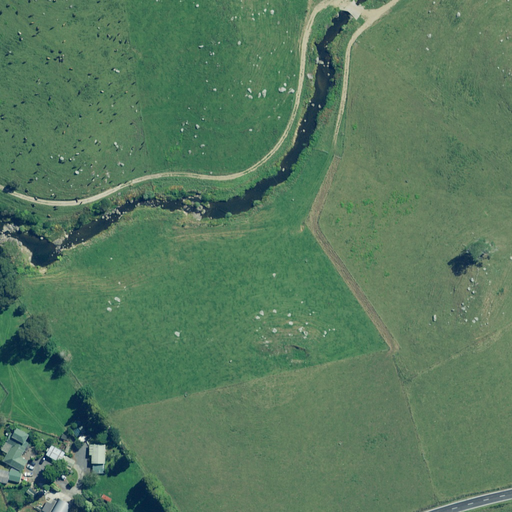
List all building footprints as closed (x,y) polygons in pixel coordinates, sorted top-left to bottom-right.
[(29,435),(17,429),(13,438),(24,444),(29,435)] [(21,459),(25,451),(7,442),(2,450),(9,454),(5,463),(23,472),(28,462),(21,459)] [(106,445),(90,445),(90,455),(93,455),(93,464),(106,464),(106,445)] [(47,456),(51,458),(61,463),(63,460),(64,461),(66,457),(65,457),(66,453),(52,446),(51,449),(49,448),(47,452),(49,453),(47,456)] [(76,462),(67,457),(64,463),(73,468),(76,462)] [(23,473),(12,469),(9,478),(20,482),(23,473)] [(47,503),(43,511),(45,511),(68,511),(72,506),(60,499),(59,501),(47,503)]
